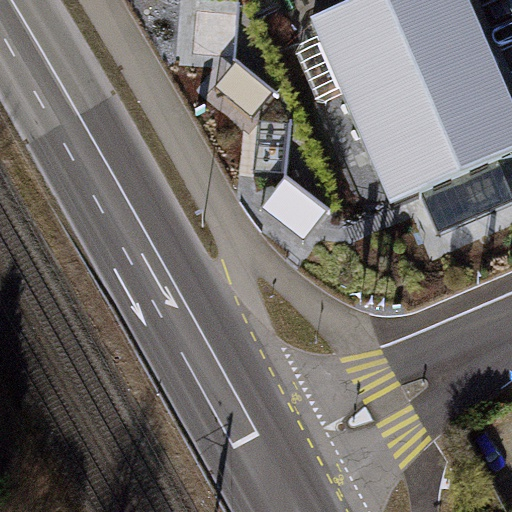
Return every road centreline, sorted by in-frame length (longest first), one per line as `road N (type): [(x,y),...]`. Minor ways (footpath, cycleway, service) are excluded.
road 1 (secondary): [(269,472),(0,2)]
road 2 (residential): [(511,337),(269,472)]
